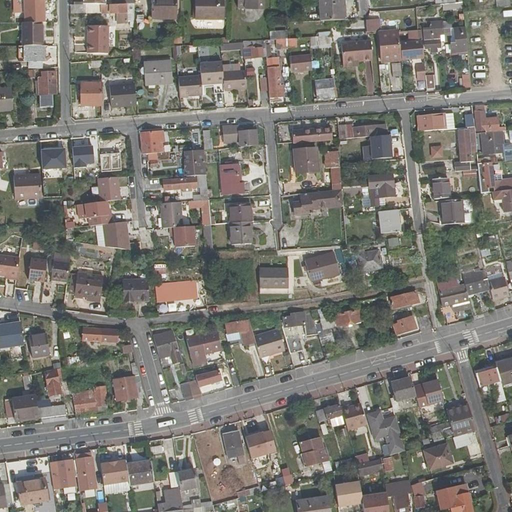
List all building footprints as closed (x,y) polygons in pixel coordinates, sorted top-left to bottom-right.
[(23,0),(24,14),(44,13),(43,0),(23,0)] [(152,20),(175,20),(176,5),(172,5),(171,0),(156,0),(156,5),(152,6),(152,20)] [(222,0),(196,0),(196,20),(223,20),(222,0)] [(238,0),(238,9),(263,9),(262,0),(238,0)] [(318,0),(320,20),(343,19),(342,0),(318,0)] [(509,0),(507,0),(490,2),(491,8),(510,7),(509,0)] [(84,5),(70,6),(70,14),(105,14),(106,17),(112,17),(112,23),(115,23),(115,25),(127,24),(127,5),(106,5),(84,5)] [(377,19),(365,20),(366,33),(374,32),(379,32),(377,19)] [(41,22),(21,23),(22,46),(23,46),(42,46),(41,22)] [(440,39),(444,39),(442,23),(442,22),(430,24),(430,29),(423,30),(424,41),(440,39)] [(442,23),(444,39),(454,38),(453,28),(449,28),(449,23),(442,23)] [(107,26),(87,26),(87,46),(87,55),(107,55),(107,26)] [(276,39),(286,38),(285,30),(273,31),(273,39),(276,39)] [(420,31),(417,32),(409,32),(410,40),(408,40),(408,44),(401,44),(403,61),(422,58),(420,41),(421,41),(420,31)] [(377,35),(378,45),(388,44),(388,49),(379,50),(380,60),(389,59),(390,63),(402,62),(399,33),(377,35)] [(310,46),(332,44),(331,35),(309,37),(310,46)] [(451,55),(467,54),(466,43),(465,37),(454,38),(454,44),(450,44),(451,55)] [(287,47),(286,38),(276,39),(277,44),(280,44),(280,47),(287,47)] [(296,46),(295,38),(286,38),(287,47),(296,46)] [(441,49),(440,39),(424,41),(425,50),(429,50),(430,54),(438,53),(437,49),(441,49)] [(340,66),(351,66),(351,62),(356,61),(371,60),(368,40),(338,43),(340,66)] [(243,50),(242,42),(230,43),(221,43),(221,51),(243,50)] [(42,46),(23,46),(24,62),(28,62),(28,70),(32,69),(43,68),(42,46)] [(243,50),(244,60),(263,58),(262,48),(243,50)] [(141,61),(140,50),(134,51),(131,51),(132,58),(132,62),(141,61)] [(265,58),(269,98),(283,97),(282,85),(280,85),(277,57),(265,58)] [(290,75),(312,73),(311,59),(288,61),(290,75)] [(171,84),(169,62),(145,63),(147,86),(171,84)] [(391,63),(392,77),(400,76),(399,62),(391,63)] [(224,94),(224,92),(223,73),(222,63),(199,65),(200,76),(201,86),(213,85),(214,95),(224,94)] [(425,80),(425,77),(424,65),(415,66),(417,81),(425,80)] [(25,70),(22,70),(23,79),(33,78),(32,69),(28,70),(25,70)] [(224,92),(247,90),(245,71),(223,73),(224,92)] [(54,72),(40,73),(40,78),(37,78),(38,96),(56,94),(54,72)] [(200,76),(178,78),(179,98),(202,96),(201,86),(200,76)] [(425,80),(426,90),(435,89),(434,76),(425,77),(425,80)] [(335,79),(316,81),(318,98),(324,98),(324,100),(329,100),(329,97),(337,96),(335,79)] [(80,107),(101,106),(101,83),(80,83),(80,107)] [(111,109),(135,107),(134,85),(109,88),(111,109)] [(10,89),(0,89),(0,112),(11,111),(10,89)] [(473,108),(476,133),(498,131),(497,118),(485,119),(484,112),(482,112),(482,107),(473,108)] [(473,108),(463,108),(465,128),(474,128),(473,108)] [(417,117),(418,133),(453,129),(452,114),(417,117)] [(360,137),(377,136),(376,125),(347,128),(346,125),(337,125),(338,139),(360,137)] [(239,148),(257,146),(256,131),(237,132),(237,127),(222,128),(224,144),(238,143),(239,148)] [(294,130),(295,143),(331,140),(330,127),(294,130)] [(209,129),(202,129),(204,150),(212,150),(211,140),(209,140),(209,129)] [(469,147),(476,146),(475,136),(468,137),(468,130),(458,131),(460,164),(471,163),(469,147)] [(139,134),(141,156),(162,154),(161,142),(164,142),(163,132),(139,134)] [(497,132),(485,133),(485,138),(480,138),(481,156),(499,155),(497,132)] [(372,158),(391,157),(390,135),(370,137),(372,158)] [(430,158),(442,157),(442,145),(430,146),(430,158)] [(295,174),(318,172),(315,148),(292,150),(295,174)] [(204,150),(184,152),(186,173),(190,173),(206,171),(204,150)] [(331,190),(342,189),(340,164),(339,152),(324,153),(325,167),(329,167),(331,190)] [(96,155),(80,156),(81,171),(97,169),(96,155)] [(478,164),(478,170),(479,174),(479,178),(481,195),(492,193),(511,190),(511,182),(499,184),(494,187),(492,163),(490,163),(478,164)] [(222,196),(243,195),(243,184),(239,184),(238,165),(220,166),(222,196)] [(208,200),(206,171),(190,173),(191,178),(162,181),(163,192),(199,189),(200,201),(208,200)] [(40,174),(13,176),(15,200),(42,198),(40,174)] [(367,187),(394,184),(393,174),(366,176),(367,187)] [(120,201),(118,177),(98,179),(101,203),(102,203),(120,201)] [(448,177),(431,179),(432,197),(450,195),(448,177)] [(395,196),(394,184),(367,187),(342,189),(342,197),(368,194),(369,206),(379,205),(379,198),(395,196)] [(343,207),(342,197),(342,189),(331,190),(311,192),(313,209),(343,207)] [(511,212),(511,190),(492,193),(493,201),(501,201),(502,214),(511,212)] [(293,215),(309,213),(307,196),(298,197),(299,202),(292,202),(293,215)] [(460,197),(440,200),(442,225),(462,223),(460,197)] [(209,210),(208,200),(200,201),(200,207),(202,226),(203,226),(211,226),(209,210)] [(84,219),(85,227),(103,226),(104,225),(103,209),(102,203),(101,203),(76,205),(77,211),(81,211),(82,219),(84,219)] [(159,204),(161,230),(169,229),(179,228),(178,203),(159,204)] [(250,223),(251,223),(250,205),(230,207),(230,224),(250,223)] [(400,230),(398,210),(378,212),(380,232),(400,230)] [(230,224),(229,224),(230,245),(251,244),(250,223),(230,224)] [(103,226),(105,248),(114,249),(129,251),(127,224),(107,225),(104,225),(103,226)] [(213,252),(211,226),(203,226),(205,252),(213,252)] [(179,228),(169,229),(169,238),(173,237),(174,249),(193,247),(192,227),(179,228)] [(382,268),(379,250),(356,255),(360,272),(382,268)] [(0,270),(0,274),(17,276),(19,257),(2,254),(0,270)] [(340,273),(334,254),(305,261),(310,281),(340,273)] [(28,278),(44,280),(47,258),(31,256),(28,278)] [(67,283),(69,262),(53,260),(51,281),(67,283)] [(287,289),(287,270),(260,270),(260,289),(287,289)] [(484,270),(462,276),(464,285),(467,297),(489,292),(486,281),(484,270)] [(102,277),(77,273),(74,296),(87,297),(86,301),(99,303),(102,277)] [(442,308),(469,303),(467,297),(464,285),(460,286),(458,276),(436,281),(438,291),(442,308)] [(149,298),(146,277),(120,280),(123,301),(149,298)] [(489,292),(492,302),(508,298),(503,277),(486,281),(489,292)] [(29,281),(29,287),(33,287),(33,302),(44,302),(43,281),(29,281)] [(196,283),(156,287),(158,302),(197,298),(196,283)] [(416,291),(390,297),(393,309),(419,303),(416,291)] [(375,306),(385,304),(383,297),(374,300),(375,306)] [(336,327),(363,320),(360,309),(333,315),(336,327)] [(305,335),(318,334),(312,312),(282,317),(284,328),(304,326),(305,335)] [(421,332),(434,328),(431,314),(418,316),(421,332)] [(417,329),(413,316),(391,322),(396,335),(417,329)] [(249,320),(225,325),(228,336),(240,333),(243,347),(255,343),(254,336),(249,320)] [(0,348),(23,345),(19,323),(0,326),(0,348)] [(82,341),(116,344),(117,331),(83,329),(82,341)] [(255,343),(259,358),(283,352),(276,329),(254,336),(255,343)] [(153,336),(159,359),(169,357),(171,365),(181,362),(172,331),(153,336)] [(191,364),(205,362),(203,355),(221,351),(217,332),(186,338),(191,364)] [(33,360),(49,356),(44,334),(28,338),(33,360)] [(121,348),(122,355),(131,353),(129,346),(121,348)] [(511,382),(511,358),(496,363),(496,365),(502,385),(511,382)] [(75,370),(101,364),(100,360),(74,366),(75,370)] [(502,385),(496,365),(475,371),(480,387),(491,383),(497,403),(506,400),(502,385)] [(115,403),(144,398),(135,367),(130,368),(131,377),(111,380),(115,403)] [(38,415),(38,419),(64,415),(63,406),(52,407),(51,397),(61,395),(56,370),(43,373),(47,395),(34,397),(38,415)] [(219,371),(195,378),(196,380),(198,388),(221,381),(219,371)] [(26,391),(34,390),(31,375),(23,377),(26,391)] [(400,411),(398,403),(415,398),(409,378),(391,383),(395,398),(390,399),(394,413),(400,411)] [(187,382),(193,400),(201,397),(198,388),(196,380),(187,382)] [(180,384),(185,401),(193,400),(187,382),(180,384)] [(414,388),(420,409),(444,402),(438,382),(414,388)] [(70,393),(75,415),(105,411),(102,388),(70,393)] [(14,422),(22,421),(22,417),(38,415),(34,397),(11,400),(14,422)] [(341,409),(344,417),(348,431),(367,426),(361,405),(350,408),(349,406),(341,409)] [(476,432),(468,405),(446,411),(450,423),(451,428),(453,433),(454,438),(460,437),(471,433),(476,432)] [(327,421),(342,417),(339,406),(325,410),(327,421)] [(327,421),(325,410),(316,412),(319,423),(327,421)] [(497,424),(511,420),(509,414),(495,418),(497,424)] [(374,438),(374,441),(400,434),(395,417),(368,426),(371,439),(374,438)] [(444,430),(443,425),(430,429),(433,439),(442,436),(453,433),(451,428),(444,430)] [(240,466),(246,465),(239,432),(224,436),(228,460),(238,458),(240,466)] [(262,433),(245,437),(251,458),(268,453),(262,433)] [(471,433),(460,437),(463,447),(474,444),(471,433)] [(442,436),(433,439),(434,444),(444,441),(442,436)] [(320,438),(299,444),(305,465),(318,462),(315,452),(324,450),(320,438)] [(453,464),(447,445),(424,452),(430,471),(453,464)] [(80,492),(97,489),(92,455),(83,456),(84,460),(77,461),(79,474),(77,474),(80,492)] [(355,458),(357,466),(369,463),(367,455),(355,458)] [(386,472),(394,471),(391,458),(384,460),(386,472)] [(351,460),(336,464),(337,472),(353,467),(351,460)] [(57,463),(61,489),(76,487),(72,461),(57,463)] [(382,470),(380,461),(358,467),(360,477),(372,474),(372,472),(382,470)] [(100,465),(103,486),(129,482),(126,465),(126,462),(100,465)] [(129,482),(130,487),(154,483),(150,462),(126,465),(129,482)] [(198,488),(194,470),(178,473),(181,490),(181,492),(198,488)] [(284,486),(293,484),(290,474),(282,476),(284,486)] [(271,487),(278,485),(275,476),(268,478),(271,487)] [(48,502),(44,480),(18,485),(21,506),(48,502)] [(335,487),(339,508),(363,505),(362,498),(360,483),(335,487)] [(387,495),(387,498),(395,497),(396,511),(410,511),(408,495),(407,483),(386,487),(387,495)] [(473,511),(466,485),(436,492),(440,511),(441,511),(451,509),(451,511),(473,511)] [(299,487),(289,489),(292,500),(301,498),(299,487)] [(238,498),(253,495),(252,489),(237,492),(238,498)] [(181,490),(166,492),(168,503),(162,504),(158,505),(158,511),(169,511),(183,510),(183,506),(181,492),(181,490)] [(363,511),(389,511),(387,498),(387,495),(362,498),(363,505),(363,511)] [(425,508),(423,497),(416,498),(417,509),(425,508)] [(297,502),(298,511),(329,511),(327,498),(297,502)] [(200,500),(191,502),(192,505),(183,506),(183,510),(192,509),(213,506),(212,503),(201,504),(200,500)]
